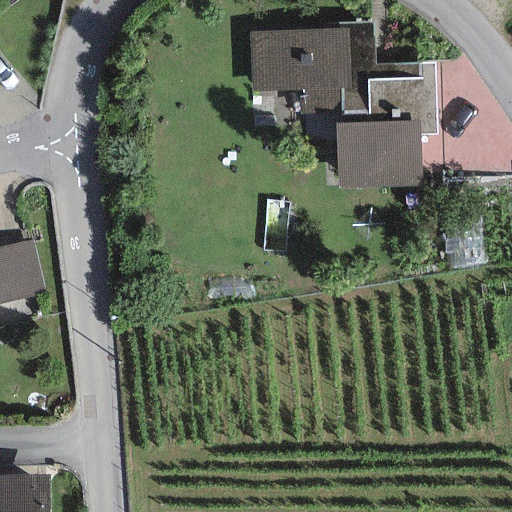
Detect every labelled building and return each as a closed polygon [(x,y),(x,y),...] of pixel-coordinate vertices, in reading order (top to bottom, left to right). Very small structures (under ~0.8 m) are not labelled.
[(326,23),(326,29),(347,28),(349,90),(340,91),(341,124),(418,121),(419,136),(436,135),(434,63),(373,65),(371,21),(326,23)] [(326,29),(248,32),(250,92),(301,90),(303,138),(335,137),(335,124),(341,124),(340,91),(349,90),(347,28),(326,29)] [(341,124),(335,124),(335,137),(337,190),(420,188),(419,136),(418,121),(341,124)] [(32,241),(0,248),(0,303),(45,293),(32,241)] [(49,511),(49,476),(0,476),(0,511),(49,511)]
